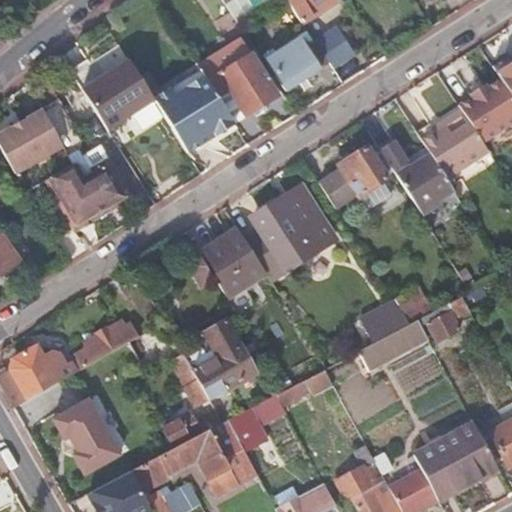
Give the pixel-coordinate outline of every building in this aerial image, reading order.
[(286,0),(301,0),(304,4),(293,11),(301,23),(335,1),(334,0),(286,0)] [(293,11),(287,1),(274,10),(287,32),(301,23),(293,11)] [(250,26),(241,31),(256,53),(264,48),(250,26)] [(329,63),(332,68),(354,54),(337,27),(315,41),(329,63)] [(329,63),(315,41),(314,40),(312,41),(304,47),(299,38),(270,57),(267,53),(263,55),(285,91),(329,63)] [(234,124),(277,97),(240,40),(219,54),(198,68),(205,78),(234,124)] [(496,43),(482,52),(499,79),(511,99),(511,55),(506,60),(496,43)] [(91,70),(74,81),(107,131),(154,101),(150,95),(129,63),(99,83),(91,70)] [(150,95),(154,101),(170,91),(174,98),(205,78),(198,68),(196,65),(150,95)] [(188,154),(203,144),(201,140),(212,133),(215,137),(234,125),(234,124),(205,78),(174,98),(170,91),(154,101),(166,120),(188,154)] [(471,97),(457,106),(460,110),(468,123),(481,143),(487,139),(511,122),(511,99),(499,79),(486,88),(484,85),(469,94),(471,97)] [(50,110),(43,114),(63,148),(73,166),(99,211),(121,197),(104,168),(92,176),(58,117),(55,119),(50,110)] [(420,142),(427,154),(444,180),(487,153),(486,152),(481,143),(468,123),(460,110),(440,123),(443,127),(433,134),(420,142)] [(43,114),(42,111),(24,121),(27,126),(14,133),(11,129),(0,135),(0,148),(15,175),(63,148),(43,114)] [(182,158),(188,155),(188,154),(166,120),(160,124),(182,158)] [(430,129),(433,134),(443,127),(440,123),(430,129)] [(149,179),(182,158),(160,124),(135,140),(126,146),(141,168),(149,179)] [(201,140),(203,144),(215,137),(212,133),(201,140)] [(390,170),(419,215),(453,193),(444,180),(427,154),(409,166),(391,138),(376,148),(390,170)] [(188,155),(190,158),(206,148),(203,144),(188,154),(188,155)] [(340,169),(318,183),(333,207),(355,193),(358,198),(382,182),(386,180),(382,175),(390,170),(376,148),(374,145),(366,150),(365,148),(337,165),(340,169)] [(141,184),(149,179),(141,168),(126,146),(119,150),(141,184)] [(99,211),(73,166),(50,179),(77,225),(99,211)] [(382,182),(358,198),(366,210),(390,195),(382,182)] [(301,188),(283,200),(286,204),(304,193),(301,188)] [(286,204),(315,251),(333,239),(304,193),(286,204)] [(243,240),(246,245),(269,280),(315,251),(286,204),(284,206),(281,201),(252,219),(259,231),(243,240)] [(0,274),(18,262),(0,237),(0,274)] [(229,305),(254,290),(269,280),(246,245),(227,257),(222,248),(205,259),(225,289),(221,291),(229,305)] [(201,258),(188,266),(201,287),(214,280),(201,258)] [(417,289),(412,293),(427,316),(433,313),(417,289)] [(229,305),(232,310),(257,295),(254,290),(229,305)] [(412,293),(394,303),(409,326),(417,322),(427,316),(412,293)] [(377,303),(381,311),(392,334),(409,326),(394,303),(390,296),(377,303)] [(427,316),(417,322),(419,327),(426,324),(436,342),(458,330),(453,320),(468,313),(460,298),(433,313),(427,316)] [(381,311),(361,322),(375,343),(392,334),(381,311)] [(122,321),(118,324),(129,343),(138,338),(130,324),(125,327),(122,321)] [(207,401),(255,374),(225,322),(203,334),(212,351),(204,355),(199,345),(181,356),(183,358),(207,401)] [(362,350),(358,352),(368,371),(426,340),(419,327),(417,322),(409,326),(392,334),(375,343),(372,345),(362,350)] [(8,372),(0,376),(0,386),(13,409),(38,395),(129,343),(118,324),(84,343),(87,348),(75,355),(78,360),(52,375),(49,370),(59,364),(47,342),(11,362),(8,372)] [(362,350),(372,345),(367,335),(357,341),(362,350)] [(129,343),(38,395),(56,427),(67,421),(85,453),(103,442),(101,439),(111,433),(97,407),(96,408),(90,411),(79,391),(85,388),(83,384),(119,363),(126,375),(142,366),(129,343)] [(196,410),(208,402),(207,401),(183,358),(171,365),(196,410)] [(325,369),(319,359),(306,365),(312,376),(323,371),(325,369)] [(312,376),(303,381),(310,393),(312,397),(332,387),(323,371),(312,376)] [(226,422),(225,422),(243,453),(265,441),(256,427),(283,412),(281,408),(274,396),(231,419),(226,422)] [(163,429),(173,449),(221,424),(216,415),(198,425),(192,414),(163,429)] [(511,418),(487,432),(506,467),(511,464),(511,418)] [(173,449),(166,453),(130,472),(141,492),(171,477),(169,474),(195,460),(215,497),(255,475),(243,453),(225,422),(221,424),(173,449)] [(417,461),(437,499),(495,468),(471,422),(413,454),(417,461)] [(356,511),(399,511),(382,480),(365,448),(354,454),(361,467),(334,482),(345,501),(349,498),(356,511)] [(382,480),(399,511),(413,511),(437,499),(417,461),(382,480)] [(141,492),(130,472),(90,493),(96,506),(123,491),(133,509),(146,502),(141,492)] [(274,511),(319,511),(333,504),(322,484),(274,511)] [(168,511),(162,498),(148,506),(151,511),(168,511)]
